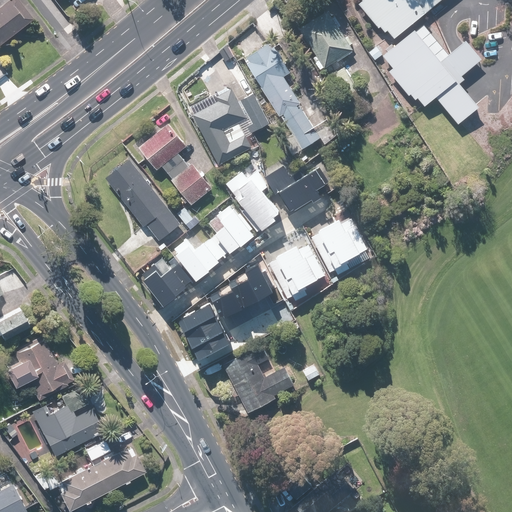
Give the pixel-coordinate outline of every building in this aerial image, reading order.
[(0,43),(35,17),(21,0),(7,0),(0,6),(0,43)] [(365,0),(395,36),(440,0),(365,0)] [(328,8),(300,27),(318,54),(314,57),(322,68),(354,47),(328,8)] [(276,18),(247,34),(306,141),(335,125),(276,18)] [(405,47),(371,74),(383,88),(380,90),(399,114),(401,113),(406,119),(408,117),(415,125),(421,121),(426,116),(448,144),(457,135),(470,127),(450,103),(455,99),(452,95),(473,78),(456,58),(431,79),(405,47)] [(356,119),(373,106),(345,67),(327,79),(356,119)] [(191,107),(220,162),(253,145),(240,120),(249,116),(233,85),(191,107)] [(491,109),(477,95),(470,101),(484,115),(491,109)] [(264,111),(251,118),(256,129),(270,122),(264,111)] [(190,199),(193,203),(214,186),(194,161),(191,164),(180,151),(189,143),(170,120),(141,145),(160,167),(164,164),(174,176),(172,178),(190,199)] [(420,136),(409,126),(402,134),(412,144),(420,136)] [(132,157),(107,176),(144,225),(148,222),(161,239),(182,223),(132,157)] [(319,186),(328,180),(317,163),(308,169),(306,166),(291,175),(284,163),(267,175),(277,191),(282,188),(294,207),(312,195),(315,198),(323,193),(319,186)] [(270,183),(258,168),(249,176),(243,169),(228,182),(247,205),(242,210),(258,228),(264,223),(266,225),(278,214),(276,212),(283,207),(266,187),(270,183)] [(226,223),(209,238),(224,254),(232,247),(234,248),(243,240),(244,242),(257,230),(232,202),(218,214),(226,223)] [(185,206),(178,212),(188,222),(195,216),(185,206)] [(349,217),(346,212),(320,226),(323,231),(313,235),(331,269),(336,267),(339,272),(351,266),(348,260),(350,259),(349,258),(369,247),(352,215),(349,217)] [(196,271),(200,276),(222,256),(207,238),(198,246),(189,235),(175,247),(185,258),(181,261),(193,274),(196,271)] [(297,298),(309,292),(305,284),(327,272),(310,242),(307,245),(303,238),(279,252),(280,256),(270,261),(289,294),(293,292),(297,298)] [(167,299),(189,281),(175,264),(165,271),(158,262),(145,273),(167,299)] [(216,299),(224,316),(272,295),(258,266),(244,272),(247,279),(230,287),(232,292),(216,299)] [(31,320),(22,304),(0,315),(0,326),(4,334),(31,320)] [(179,320),(201,366),(233,351),(212,305),(179,320)] [(57,360),(44,331),(12,346),(18,359),(7,364),(16,383),(29,377),(39,397),(67,384),(66,381),(74,377),(65,357),(57,360)] [(252,349),(251,347),(224,361),(250,410),(277,395),(275,392),(296,381),(287,364),(266,375),(259,363),(270,357),(263,343),(252,349)] [(315,362),(303,369),(309,379),(321,372),(315,362)] [(102,428),(92,407),(77,415),(74,409),(71,409),(68,403),(50,412),(45,403),(33,409),(55,452),(102,428)] [(105,439),(85,449),(90,459),(110,449),(105,439)] [(131,454),(127,445),(61,478),(66,487),(61,490),(69,506),(146,469),(137,451),(131,454)] [(59,483),(49,465),(35,473),(44,488),(49,486),(50,488),(59,483)] [(296,506),(301,511),(327,511),(353,490),(337,471),(296,506)] [(283,487),(294,500),(309,487),(298,474),(283,487)] [(0,511),(21,511),(28,509),(13,481),(0,487),(0,511)]
